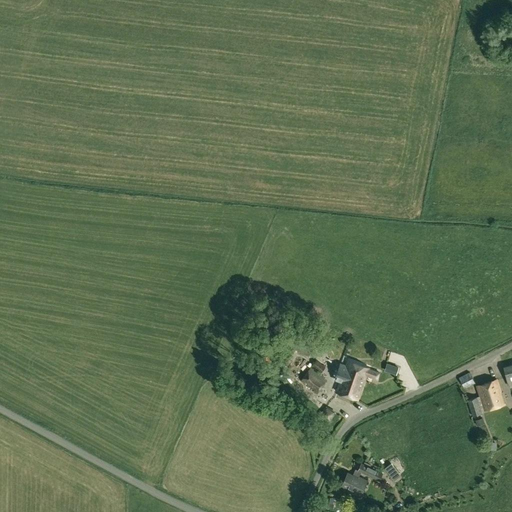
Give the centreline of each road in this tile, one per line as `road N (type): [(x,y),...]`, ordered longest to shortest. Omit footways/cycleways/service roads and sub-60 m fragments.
road 1 (unclassified): [(299,511),(344,423),(511,343)]
road 2 (unclassified): [(194,511),(0,409)]
